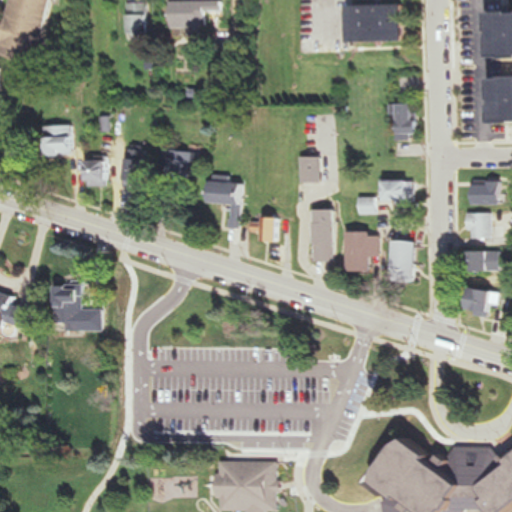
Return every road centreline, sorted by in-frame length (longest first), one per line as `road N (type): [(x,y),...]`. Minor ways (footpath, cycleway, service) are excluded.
road 1 (secondary): [(511,359),(186,262),(0,195)]
road 2 (residential): [(453,341),(448,0)]
